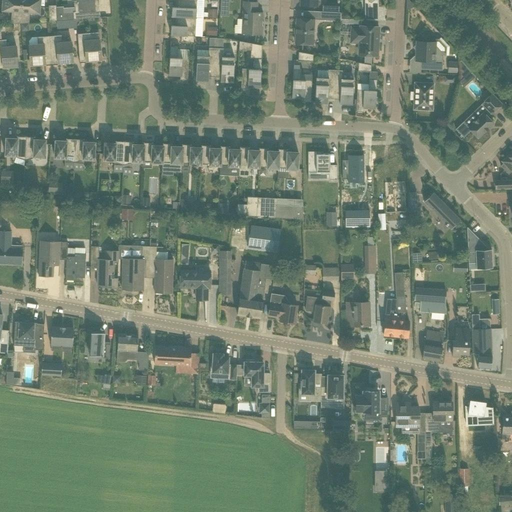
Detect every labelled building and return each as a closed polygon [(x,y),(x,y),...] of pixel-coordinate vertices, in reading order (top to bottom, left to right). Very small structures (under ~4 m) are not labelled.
[(20,24),(21,0),(3,0),(3,10),(12,11),(11,24),(20,24)] [(21,0),(20,24),(29,23),(30,12),(39,13),(39,0),(21,0)] [(99,17),(98,2),(98,1),(97,0),(80,0),(73,1),(74,1),(75,12),(73,12),(73,20),(76,19),(95,18),(96,17),(99,17)] [(196,17),(196,0),(177,0),(177,7),(172,7),(171,16),(177,17),(177,16),(196,17)] [(220,0),(220,15),(229,15),(229,0),(220,0)] [(243,1),(242,34),(262,35),(263,12),(257,12),(257,2),(243,1)] [(73,20),(73,12),(64,12),(63,7),(56,7),(56,21),(68,20),(73,20)] [(217,17),(217,9),(208,8),(208,17),(217,17)] [(324,12),(323,20),(340,21),(341,13),(324,12)] [(170,35),(181,35),(194,36),(195,36),(196,17),(177,16),(177,17),(176,26),(171,25),(170,35)] [(76,27),(76,19),(73,20),(68,20),(68,28),(76,27)] [(296,19),(295,43),(313,44),(314,19),(296,19)] [(217,35),(217,26),(206,26),(206,35),(217,35)] [(360,35),(360,44),(359,55),(377,56),(378,27),(361,26),(361,27),(352,27),(351,35),(360,35)] [(86,61),(92,60),(101,59),(99,40),(90,41),(90,33),(77,34),(79,59),(86,59),(86,61)] [(62,35),(49,36),(51,61),(58,61),(58,63),(73,62),(71,42),(62,43),(62,35)] [(45,62),(51,61),(49,36),(37,37),(38,45),(29,45),(30,65),(45,64),(45,62)] [(208,37),(208,46),(223,46),(223,37),(208,37)] [(435,46),(435,42),(432,42),(428,37),(423,42),(417,41),(416,45),(413,47),(416,51),(416,60),(420,61),(420,69),(442,70),(442,55),(441,55),(441,52),(435,46)] [(0,65),(3,65),(3,67),(18,66),(16,46),(7,47),(6,39),(0,39),(0,65)] [(239,41),(239,50),(251,50),(252,44),(239,41)] [(178,47),(170,47),(169,75),(180,76),(180,80),(187,80),(188,58),(177,58),(178,47)] [(214,77),(216,48),(209,48),(208,56),(197,55),(196,81),(208,81),(208,77),(214,77)] [(223,48),(216,48),(214,77),(220,77),(220,82),(233,82),(234,57),(223,57),(223,48)] [(313,55),(298,52),(298,60),(313,61),(313,55)] [(253,69),(242,69),(241,91),(248,91),(249,87),(260,88),(261,59),(254,59),(253,69)] [(461,76),(460,79),(470,71),(461,60),(459,61),(461,76)] [(371,65),(359,63),(358,71),(371,72),(371,65)] [(301,69),(293,69),(292,98),(303,98),(303,102),(311,102),(312,80),(300,80),(301,69)] [(328,99),(334,99),(335,70),(328,70),(327,78),(316,77),(315,103),(327,103),(328,99)] [(342,70),(335,70),(334,99),(340,99),(340,104),(352,104),(353,79),(342,79),(342,70)] [(368,90),(358,89),(357,89),(356,112),(364,112),(364,108),(375,109),(377,80),(369,79),(368,90)] [(415,82),(413,109),(432,110),(434,83),(415,82)] [(487,109),(468,127),(463,121),(455,129),(463,138),(471,130),(478,138),(493,124),(487,117),(491,114),(502,104),(492,94),(482,104),(487,109)] [(24,160),(25,160),(26,137),(17,136),(17,138),(6,138),(5,155),(16,155),(16,157),(24,159),(24,160)] [(26,137),(25,160),(25,159),(34,158),(34,156),(45,157),(45,140),(35,139),(35,137),(26,137)] [(74,163),(75,139),(66,139),(66,141),(55,140),(55,157),(65,158),(65,159),(74,162),(74,163)] [(84,140),(75,139),(74,163),(74,162),(83,160),(83,159),(94,159),(95,142),(84,142),(84,140)] [(123,165),(124,142),(115,141),(115,143),(105,143),(104,160),(114,160),(114,161),(123,164),(123,165)] [(133,142),(124,142),(123,165),(124,165),(124,164),(132,162),(132,161),(143,162),(143,160),(144,145),(143,145),(133,144),(133,142)] [(152,160),(152,162),(161,162),(162,163),(163,161),(162,161),(163,146),(162,146),(153,145),(153,143),(143,143),(143,145),(144,145),(143,160),(152,160)] [(161,162),(160,174),(172,175),(173,163),(182,163),(182,162),(181,162),(182,147),(172,146),(172,144),(163,144),(162,146),(163,146),(162,161),(163,161),(162,163),(161,162)] [(201,164),(201,163),(201,147),(191,147),(191,145),(182,145),(182,147),(181,162),(182,162),(190,162),(190,164),(201,164)] [(201,145),(201,147),(201,163),(209,163),(209,165),(220,165),(220,164),(221,148),(220,148),(210,148),(211,146),(201,145)] [(220,164),(220,165),(219,175),(228,175),(228,166),(239,166),(240,166),(240,165),(239,165),(240,149),(230,149),(230,147),(220,146),(220,148),(221,148),(220,164)] [(239,166),(238,176),(249,176),(249,167),(259,167),(259,166),(258,166),(259,150),(249,150),(249,148),(240,147),(240,149),(239,165),(240,165),(240,166),(239,166)] [(278,168),(278,167),(278,151),(268,151),(268,149),(259,148),(259,150),(258,166),(259,166),(267,166),(267,168),(278,168)] [(278,149),(278,151),(278,167),(286,167),(286,169),(297,169),(298,152),(288,152),(288,150),(278,149)] [(330,165),(329,154),(317,154),(317,151),(308,151),(308,172),(321,172),(321,175),(329,175),(329,180),(337,180),(337,165),(330,165)] [(511,151),(502,161),(504,163),(501,166),(508,174),(511,171),(511,151)] [(348,156),(348,161),(342,161),(342,179),(348,179),(348,183),(349,183),(349,182),(363,182),(363,183),(364,183),(364,155),(363,155),(363,156),(348,156)] [(11,181),(11,170),(1,171),(1,181),(11,181)] [(511,179),(495,180),(496,189),(511,188),(511,179)] [(58,183),(49,183),(48,192),(57,192),(58,183)] [(409,213),(417,213),(416,192),(408,193),(409,213)] [(447,225),(451,229),(460,220),(433,192),(424,202),(446,224),(445,225),(446,226),(447,225)] [(256,197),(256,207),(255,216),(277,218),(278,205),(278,198),(256,197)] [(218,212),(228,213),(228,203),(218,202),(218,212)] [(228,204),(228,214),(237,214),(237,204),(228,204)] [(237,215),(255,216),(256,207),(248,207),(248,204),(238,204),(237,215)] [(304,220),(304,206),(278,205),(277,218),(304,220)] [(345,212),(345,227),(369,227),(369,212),(345,212)] [(277,252),(280,229),(251,225),(248,248),(277,252)] [(7,262),(21,262),(22,246),(7,246),(7,240),(11,240),(11,232),(0,231),(0,263),(7,264),(7,262)] [(470,246),(468,246),(468,261),(476,261),(476,268),(476,269),(477,269),(482,269),(492,268),(492,252),(492,251),(491,249),(489,249),(478,238),(470,246)] [(59,265),(59,260),(60,242),(40,241),(39,276),(53,276),(53,265),(59,265)] [(68,242),(60,242),(59,260),(66,260),(65,280),(76,281),(77,278),(85,278),(85,255),(75,254),(75,248),(68,248),(68,242)] [(180,263),(188,264),(188,243),(180,243),(180,263)] [(119,245),(118,258),(123,259),(122,289),(143,290),(143,280),(149,280),(150,246),(142,246),(119,245)] [(376,245),(366,245),(366,246),(369,263),(376,263),(376,245)] [(97,271),(97,285),(112,286),(112,287),(117,288),(117,278),(113,278),(114,261),(118,261),(118,251),(105,251),(105,259),(98,259),(99,247),(91,246),(90,271),(97,271)] [(173,260),(167,260),(156,260),(156,246),(150,246),(149,280),(155,280),(155,292),(172,293),(173,260)] [(218,250),(220,294),(231,294),(230,250),(218,250)] [(245,261),(237,315),(260,318),(264,288),(268,265),(245,261)] [(467,271),(467,262),(453,262),(453,271),(467,271)] [(353,264),(341,264),(341,282),(347,282),(347,278),(354,278),(353,264)] [(323,281),(333,281),(332,268),(322,268),(323,281)] [(180,288),(196,288),(196,300),(207,300),(208,288),(210,288),(210,271),(181,270),(180,288)] [(396,336),(408,337),(409,321),(404,321),(405,311),(406,311),(405,296),(404,296),(403,272),(394,273),(397,310),(398,311),(397,315),(396,336)] [(445,303),(446,290),(415,288),(414,301),(445,303)] [(315,311),(313,321),(327,323),(327,322),(327,316),(329,316),(330,306),(331,300),(333,301),(335,292),(323,291),(322,298),(307,296),(305,310),(315,311)] [(296,313),(297,304),(290,303),(284,296),(271,294),(270,306),(268,316),(280,318),(280,321),(295,323),(296,313)] [(420,311),(441,313),(446,314),(445,303),(421,301),(420,311)] [(369,325),(368,302),(347,303),(347,311),(353,311),(354,326),(369,325)] [(0,314),(0,352),(7,354),(9,333),(8,333),(0,332),(0,330),(1,330),(2,315),(0,314)] [(397,315),(386,314),(385,319),(384,335),(396,336),(397,315)] [(471,314),(473,353),(478,354),(477,367),(490,369),(492,355),(491,355),(490,328),(479,329),(479,314),(471,314)] [(35,349),(42,349),(43,349),(44,325),(37,325),(37,323),(37,322),(29,322),(29,323),(25,322),(15,321),(15,322),(14,338),(24,339),(23,346),(35,346),(35,349)] [(72,346),(73,328),(51,326),(50,345),(72,346)] [(453,340),(452,356),(460,357),(460,354),(468,354),(469,329),(455,328),(455,335),(457,335),(457,341),(453,340)] [(427,331),(422,358),(440,361),(444,334),(427,331)] [(91,332),(89,355),(103,356),(103,358),(109,358),(110,343),(104,342),(105,333),(91,332)] [(117,350),(117,362),(125,362),(129,358),(136,358),(136,360),(139,363),(139,370),(148,370),(149,352),(137,352),(137,351),(138,336),(118,335),(117,350)] [(190,366),(190,365),(191,348),(155,346),(154,363),(190,366)] [(211,363),(211,372),(224,373),(224,379),(229,379),(236,380),(237,365),(228,364),(228,357),(223,357),(223,354),(213,353),(213,363),(211,363)] [(265,389),(269,389),(270,373),(263,373),(263,362),(253,362),(253,360),(246,360),(246,362),(244,362),(244,375),(252,375),(252,386),(257,386),(257,392),(265,392),(265,389)] [(61,363),(41,362),(41,374),(61,375),(61,363)] [(321,401),(321,387),(314,386),(314,370),(301,370),(301,384),(299,384),(299,394),(309,394),(308,401),(321,401)] [(321,387),(321,401),(321,407),(344,408),(344,398),(343,398),(343,375),(328,375),(327,387),(321,387)] [(378,413),(388,413),(388,394),(378,394),(378,384),(363,384),(363,392),(356,392),(356,393),(354,393),(354,405),(356,405),(356,407),(363,407),(363,408),(378,408),(378,413)] [(484,416),(486,402),(470,400),(468,414),(467,424),(482,427),(483,416),(484,416)] [(425,413),(425,433),(425,443),(425,446),(432,446),(432,432),(439,432),(439,428),(452,428),(452,402),(433,402),(433,413),(425,413)] [(213,403),(212,411),(224,412),(225,404),(213,403)] [(396,427),(402,427),(401,433),(425,433),(425,413),(419,413),(419,406),(405,406),(405,403),(396,403),(396,427)] [(511,417),(502,417),(502,432),(503,432),(502,439),(509,440),(509,434),(511,433),(511,417)] [(348,429),(348,420),(333,420),(333,428),(348,429)] [(469,485),(469,468),(459,469),(459,486),(469,485)] [(511,495),(497,496),(497,504),(511,504),(511,495)]
